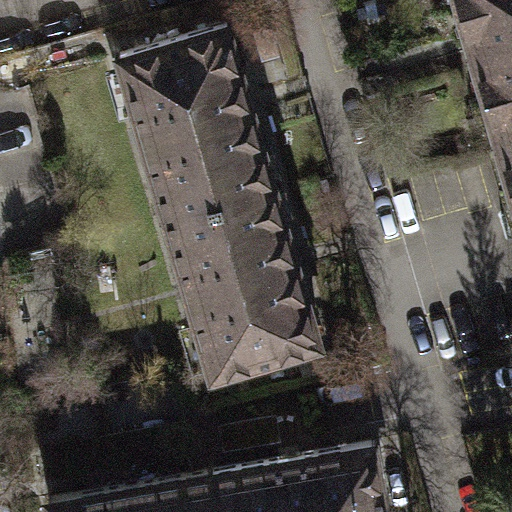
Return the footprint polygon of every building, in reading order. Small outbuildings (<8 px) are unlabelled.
[(511,0),(452,0),(462,35),(511,20),(511,0)] [(120,50),(166,209),(273,179),(227,20),(120,50)] [(511,20),(462,35),(491,135),(511,129),(511,20)] [(511,129),(491,135),(511,200),(511,203),(511,129)] [(166,209),(212,367),(319,336),(273,179),(166,209)] [(386,511),(373,436),(210,465),(218,511),(386,511)] [(218,511),(210,465),(47,493),(50,511),(218,511)]
